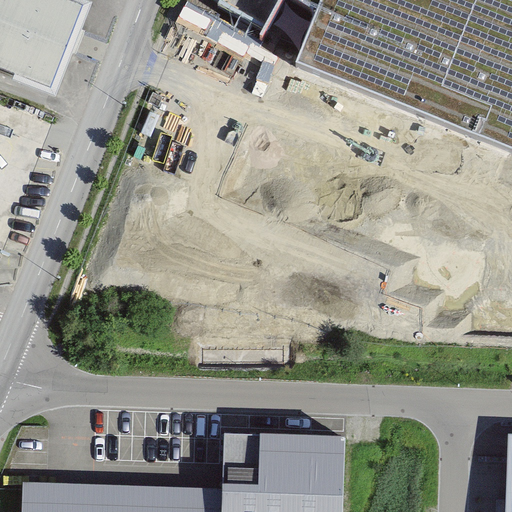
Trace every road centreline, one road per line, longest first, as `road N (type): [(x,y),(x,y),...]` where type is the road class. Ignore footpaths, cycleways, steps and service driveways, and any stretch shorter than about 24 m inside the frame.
road 1 (unclassified): [(0,385),(455,411)]
road 2 (tertiary): [(0,366),(141,0)]
